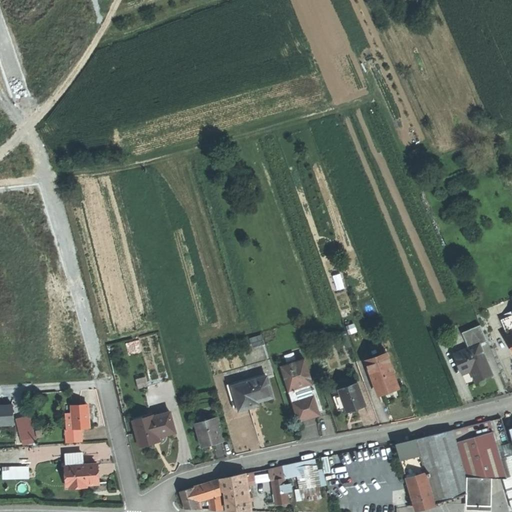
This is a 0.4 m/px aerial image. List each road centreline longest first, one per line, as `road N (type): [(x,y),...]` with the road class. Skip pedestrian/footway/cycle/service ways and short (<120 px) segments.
road 1 (residential): [(142,504),(217,469),(511,405)]
road 2 (track): [(370,97),(146,165),(0,184)]
road 3 (residential): [(31,126),(106,384)]
road 4 (track): [(31,126),(71,80),(116,0)]
road 5 (residential): [(142,504),(130,494),(106,384)]
